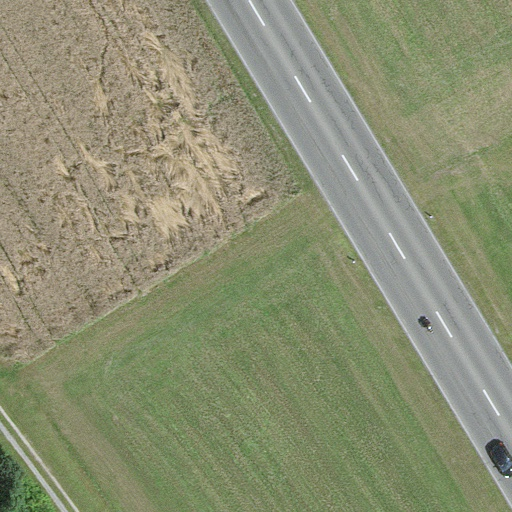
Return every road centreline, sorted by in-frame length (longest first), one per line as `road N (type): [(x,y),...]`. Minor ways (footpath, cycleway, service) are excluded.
road 1 (secondary): [(251,0),(511,434)]
road 2 (track): [(77,511),(0,403)]
